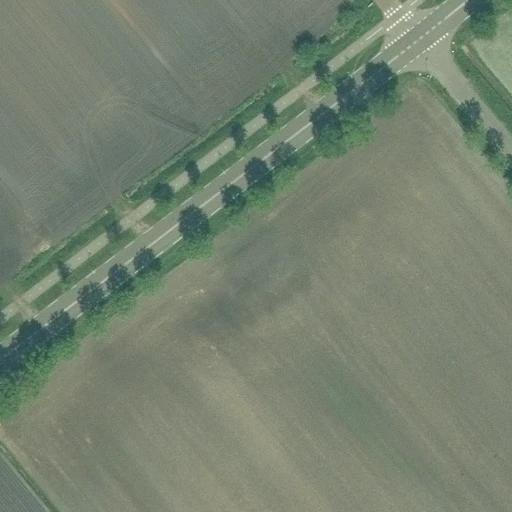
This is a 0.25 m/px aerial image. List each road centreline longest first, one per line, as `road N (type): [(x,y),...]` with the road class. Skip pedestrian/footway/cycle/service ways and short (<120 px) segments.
road 1 (tertiary): [(0,359),(417,40)]
road 2 (unclassified): [(511,152),(417,40)]
